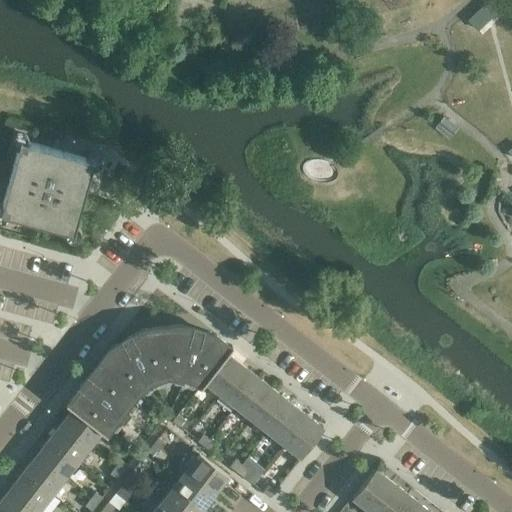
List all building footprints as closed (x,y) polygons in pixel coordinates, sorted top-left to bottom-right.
[(484,25),(495,14),(487,6),(476,16),(484,25)] [(73,232),(93,159),(20,139),(0,212),(73,232)] [(201,386),(204,381),(227,352),(232,345),(231,344),(231,345),(216,334),(180,324),(161,326),(167,375),(185,376),(201,384),(200,385),(201,386)] [(167,375),(161,326),(143,329),(110,347),(99,362),(137,392),(151,380),(167,375)] [(220,393),(242,364),(227,352),(204,381),(220,393)] [(126,407),(137,392),(99,362),(67,402),(66,401),(66,402),(72,407),(102,430),(106,434),(107,433),(106,432),(118,417),(123,421),(131,411),(126,407)] [(236,406),(258,376),(242,364),(220,393),(236,406)] [(252,418),(275,389),(258,376),(236,406),(252,418)] [(268,431),(290,401),(275,389),(252,418),(268,431)] [(284,444),(307,414),(290,401),(268,431),(284,444)] [(102,430),(72,407),(60,423),(90,446),(102,430)] [(179,426),(184,419),(178,414),(172,421),(179,426)] [(301,457),(324,427),(307,414),(284,444),(301,457)] [(90,446),(60,423),(48,439),(77,462),(90,446)] [(204,446),(210,439),(203,433),(198,440),(204,446)] [(160,449),(166,442),(158,437),(153,443),(160,449)] [(77,462),(48,439),(35,455),(64,478),(77,462)] [(211,451),(216,444),(210,439),(204,446),(211,451)] [(155,455),(160,449),(153,443),(148,450),(155,455)] [(229,475),(199,452),(186,469),(215,492),(229,475)] [(64,478),(35,455),(23,471),(52,494),(64,478)] [(236,471),(242,464),(235,458),(230,465),(236,471)] [(122,471),(128,464),(121,459),(115,466),(122,471)] [(243,476),(249,469),(242,464),(236,471),(243,476)] [(117,478),(122,471),(115,466),(110,473),(117,478)] [(369,510),(391,480),(375,467),(352,497),(369,510)] [(135,481),(140,474),(133,469),(128,475),(135,481)] [(215,492),(186,469),(173,485),(203,508),(215,492)] [(52,494),(23,471),(10,487),(39,510),(52,494)] [(130,488),(135,481),(128,475),(123,482),(130,488)] [(371,511),(392,511),(408,493),(391,480),(369,510),(371,511)] [(269,497),(275,490),(268,484),(263,491),(269,497)] [(199,511),(203,508),(173,485),(161,501),(175,511),(199,511)] [(37,511),(39,510),(10,487),(0,499),(0,504),(9,511),(37,511)] [(97,503),(102,496),(96,491),(90,498),(97,503)] [(418,511),(424,505),(408,493),(392,511),(418,511)] [(92,510),(97,503),(90,498),(85,505),(92,510)] [(108,511),(110,511),(115,506),(108,501),(103,508),(108,511)] [(175,511),(161,501),(152,511),(175,511)]
